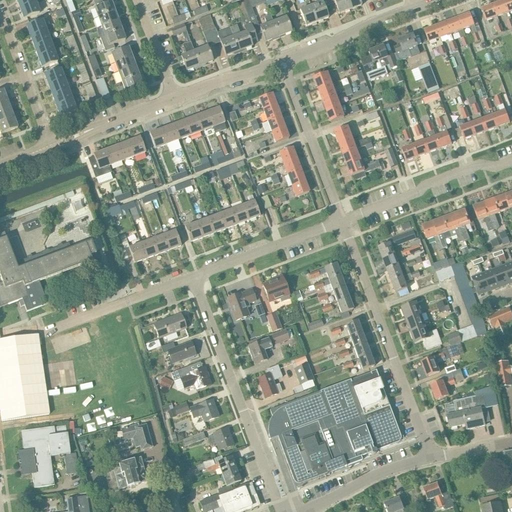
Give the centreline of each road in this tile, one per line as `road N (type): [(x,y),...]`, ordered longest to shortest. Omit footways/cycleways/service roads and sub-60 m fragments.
road 1 (residential): [(430,455),(341,220)]
road 2 (residential): [(279,511),(197,275)]
road 3 (residential): [(0,349),(197,275)]
road 4 (residential): [(341,220),(479,166),(511,162)]
road 5 (residential): [(341,220),(282,60)]
road 6 (residential): [(197,275),(341,220)]
road 7 (residential): [(282,60),(414,8)]
road 8 (residential): [(51,145),(0,13)]
road 9 (residential): [(51,145),(174,99)]
road 10 (residential): [(311,509),(430,455)]
